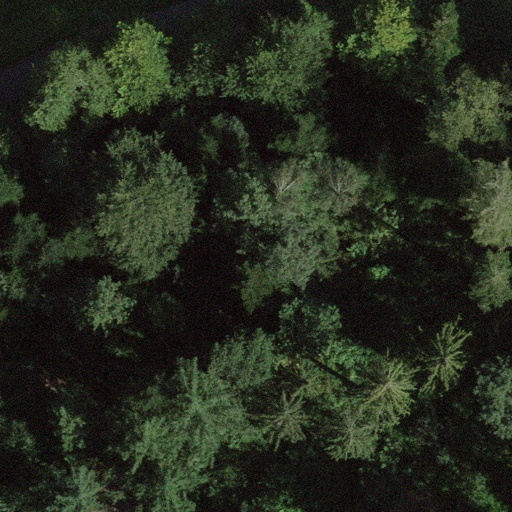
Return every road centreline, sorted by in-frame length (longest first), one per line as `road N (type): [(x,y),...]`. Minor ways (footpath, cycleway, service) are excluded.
road 1 (residential): [(244,0),(0,89)]
road 2 (track): [(326,511),(257,504),(105,511)]
